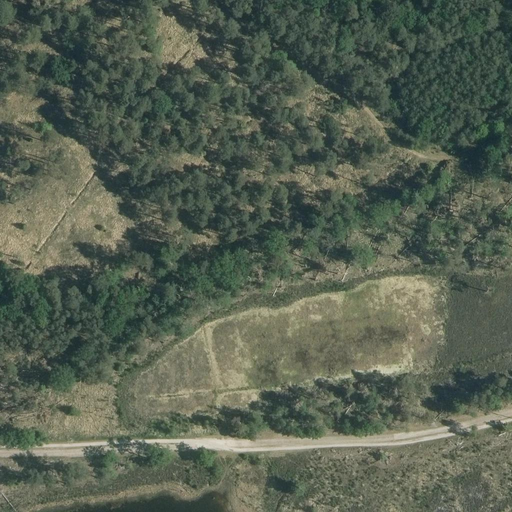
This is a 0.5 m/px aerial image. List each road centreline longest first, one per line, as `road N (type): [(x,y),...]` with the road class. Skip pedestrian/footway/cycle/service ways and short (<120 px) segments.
road 1 (track): [(0,451),(405,437),(511,411)]
road 2 (track): [(511,204),(408,149),(348,92),(201,0)]
